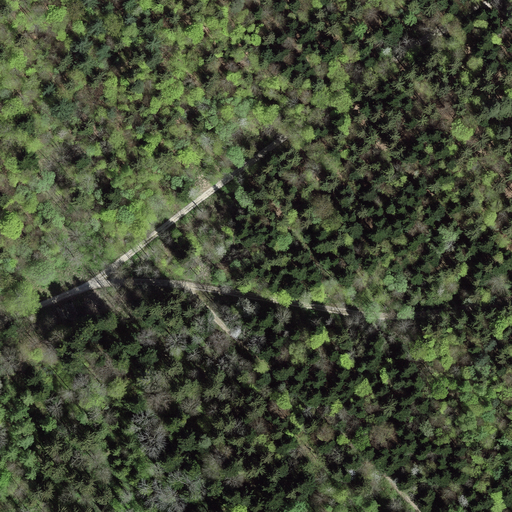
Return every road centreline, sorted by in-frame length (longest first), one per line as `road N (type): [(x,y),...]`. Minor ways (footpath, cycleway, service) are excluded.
road 1 (track): [(0,322),(124,280),(397,316),(511,299)]
road 2 (track): [(94,284),(341,91),(492,0)]
road 3 (track): [(198,287),(217,324),(419,511)]
